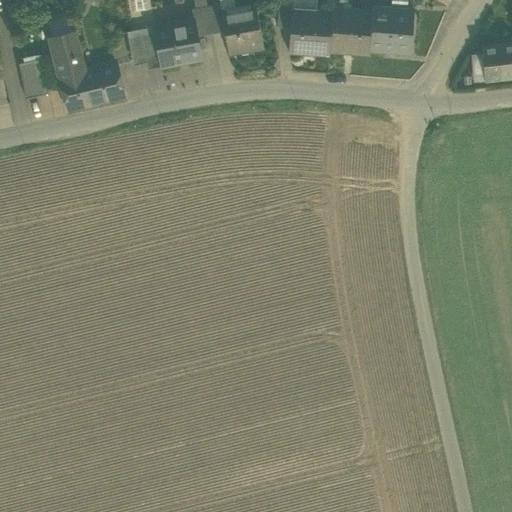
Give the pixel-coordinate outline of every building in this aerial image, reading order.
[(292,0),(292,3),(291,9),(316,10),(316,0),(292,0)] [(277,25),(290,26),(291,9),(292,3),(279,2),(277,25)] [(224,30),(228,54),(263,48),(255,3),(221,10),(220,10),(224,30)] [(220,4),(207,6),(212,32),(224,30),(220,10),(221,10),(220,4)] [(196,35),(212,32),(207,6),(192,9),(193,18),(196,35)] [(372,7),(371,11),(372,11),(369,49),(370,49),(410,52),(413,10),(372,7)] [(369,53),(370,49),(369,49),(372,11),(371,11),(332,8),(331,12),(332,12),(329,50),(330,50),(369,53)] [(329,54),(330,50),(329,50),(332,12),(331,12),(316,10),(291,9),(290,26),(288,51),(329,54)] [(201,59),(196,35),(193,18),(154,26),(161,66),(201,59)] [(146,62),(148,68),(161,66),(154,26),(128,31),(134,64),(146,62)] [(49,38),(68,110),(124,97),(116,63),(84,71),(74,31),(49,38)] [(511,76),(511,43),(482,47),(482,53),(484,80),(511,76)] [(473,81),(484,80),(482,53),(471,54),(473,81)] [(18,64),(26,99),(49,94),(42,58),(18,64)]
